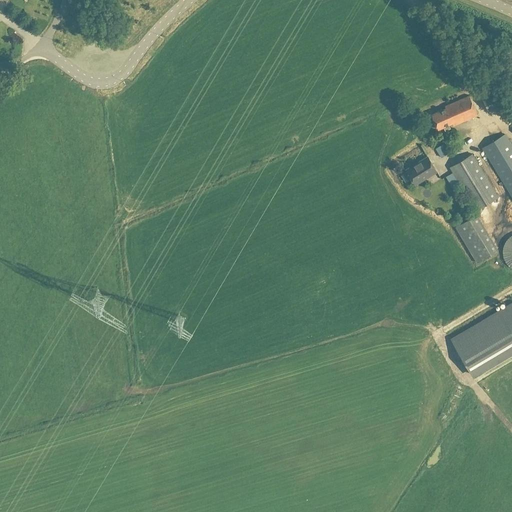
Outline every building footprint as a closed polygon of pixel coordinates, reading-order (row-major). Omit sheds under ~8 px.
[(511,98),(511,78),(499,84),(508,101),(511,98)] [(506,102),(498,86),(481,94),(488,110),(506,102)] [(478,115),(469,96),(445,106),(446,108),(432,115),(438,130),(444,127),(446,131),(451,128),(449,125),(453,123),(454,126),(478,115)] [(511,140),(511,139),(510,140),(506,133),(483,147),(511,193),(511,140)] [(500,196),(473,154),(451,168),(478,210),(500,196)] [(415,185),(438,172),(428,155),(406,169),(415,185)] [(455,227),(477,263),(498,250),(477,214),(455,227)] [(510,275),(511,273),(511,237),(499,242),(510,275)] [(472,374),(511,350),(511,303),(451,340),(472,374)]
